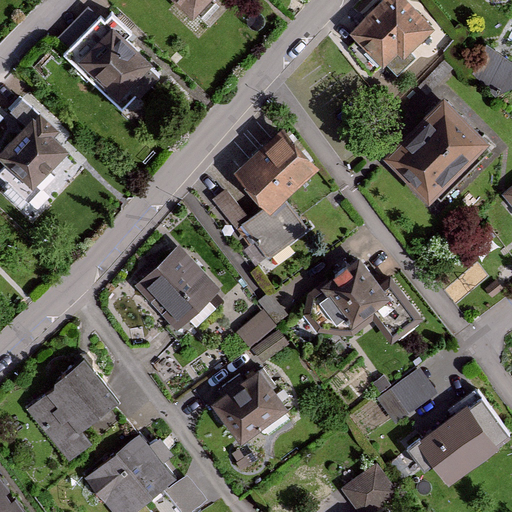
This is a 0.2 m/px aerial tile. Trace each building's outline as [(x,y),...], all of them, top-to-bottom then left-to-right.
[(415,0),(376,0),(352,23),(388,63),(434,20),(415,0)] [(114,17),(78,52),(119,92),(154,56),(114,17)] [(509,88),(511,82),(511,51),(487,39),(472,70),(509,88)] [(377,162),(422,207),(485,142),(440,98),(377,162)] [(41,103),(2,147),(39,180),(79,136),(41,103)] [(285,122),(244,160),(279,198),(320,159),(285,122)] [(511,181),(503,190),(511,201),(511,181)] [(185,236),(140,282),(180,322),(226,277),(185,236)] [(308,294),(341,334),(385,297),(352,257),(308,294)] [(124,391),(86,348),(25,404),(63,446),(124,391)] [(420,364),(378,394),(396,419),(438,389),(420,364)] [(257,367),(212,400),(243,442),(288,409),(257,367)] [(474,392),(409,443),(440,484),(508,434),(474,392)] [(148,424),(88,473),(119,511),(132,511),(185,469),(148,424)] [(27,511),(0,472),(0,511),(27,511)]
